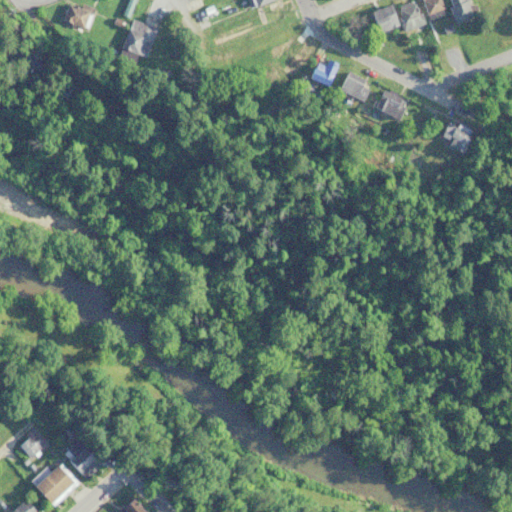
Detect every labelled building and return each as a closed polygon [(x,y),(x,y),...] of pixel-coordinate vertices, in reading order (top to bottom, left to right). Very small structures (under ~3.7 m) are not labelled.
[(65,0),(58,19),(82,29),(91,7),(73,0),(65,0)] [(402,31),(422,23),(413,0),(407,0),(392,6),(402,31)] [(444,13),(439,0),(419,0),(426,19),(444,13)] [(444,0),(453,22),(473,15),(466,0),(444,0)] [(367,10),(376,33),(396,25),(387,2),(367,10)] [(141,58),(153,27),(127,17),(111,58),(130,66),(135,55),(141,58)] [(252,49),(278,38),(271,20),(245,31),(252,49)] [(306,51),(291,37),(263,67),(279,82),(306,51)] [(307,63),(308,81),(330,80),(328,60),(321,60),(321,63),(307,63)] [(357,101),(367,83),(344,70),(334,88),(357,101)] [(69,89),(56,77),(46,87),(59,99),(69,89)] [(404,101),(381,87),(370,106),(392,119),(404,101)] [(457,150),(468,131),(445,118),(434,138),(457,150)] [(26,455),(39,443),(30,433),(18,445),(26,455)] [(57,454),(83,479),(97,465),(72,439),(57,454)] [(48,506),(75,483),(56,461),(29,483),(48,506)]
